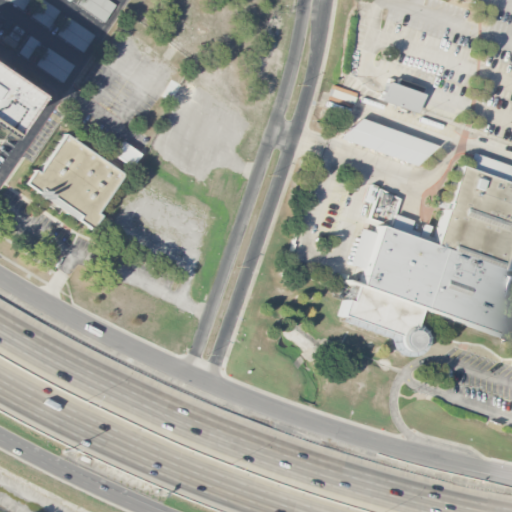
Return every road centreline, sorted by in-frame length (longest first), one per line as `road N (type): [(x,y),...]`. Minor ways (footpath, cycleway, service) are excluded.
road 1 (secondary): [(480,472),(319,427),(206,383),(0,274)]
road 2 (motorway): [(446,511),(299,471),(176,424),(0,332)]
road 3 (residential): [(206,383),(294,137),(325,0)]
road 4 (residential): [(304,0),(273,130),(187,374)]
road 5 (motorway): [(0,379),(139,452),(294,511)]
road 6 (secondary): [(0,435),(164,511)]
